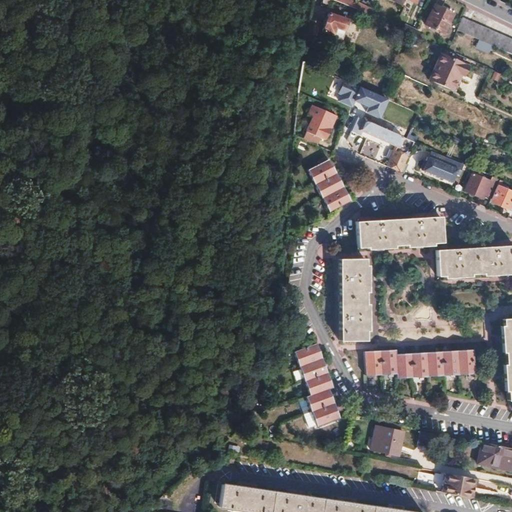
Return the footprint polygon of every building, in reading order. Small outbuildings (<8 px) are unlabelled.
[(355,3),(352,9),(359,12),(366,15),(369,9),(359,5),(355,3)] [(434,5),(425,25),(443,34),(453,14),(434,5)] [(330,8),(323,25),(341,34),(349,17),(330,8)] [(359,12),(355,19),(368,25),(372,18),(366,15),(359,12)] [(511,40),(461,17),(456,30),(511,54),(511,40)] [(402,31),(411,34),(414,29),(405,25),(402,31)] [(414,29),(411,34),(417,37),(419,31),(414,29)] [(442,54),(430,80),(454,91),(461,75),(465,76),(469,66),(442,54)] [(357,91),(343,84),(338,94),(341,95),(338,100),(352,107),(355,101),(369,108),(368,113),(382,116),(390,100),(360,86),(357,91)] [(330,113),(310,105),(306,115),(310,117),(301,139),(316,145),(319,138),(324,140),(328,128),(325,126),(330,113)] [(334,115),(330,113),(325,126),(328,128),(334,115)] [(358,113),(356,117),(359,118),(393,133),(397,124),(377,115),(375,120),(358,113)] [(359,118),(355,127),(394,144),(398,146),(402,137),(393,133),(359,118)] [(398,146),(394,144),(385,165),(401,172),(407,157),(395,152),(398,146)] [(461,165),(429,152),(422,170),(451,183),(455,173),(457,174),(461,165)] [(326,158),(305,169),(327,211),(348,200),(326,158)] [(472,174),(464,190),(481,198),(483,194),(491,197),(498,179),(488,175),(486,180),(472,174)] [(491,197),(489,201),(511,211),(511,192),(499,186),(501,180),(498,179),(491,197)] [(438,216),(354,221),(356,247),(441,242),(438,216)] [(511,244),(434,249),(436,275),(511,271),(511,244)] [(364,258),(337,258),(339,340),(365,339),(364,258)] [(511,317),(502,319),(506,400),(511,399),(511,317)] [(314,343),(293,351),(310,396),(306,397),(317,426),(338,418),(327,389),(331,388),(314,343)] [(394,351),(363,353),(364,374),(396,372),(396,377),(473,372),(472,350),(394,355),(394,351)] [(373,426),(369,449),(397,455),(402,432),(373,426)] [(424,432),(421,445),(430,447),(432,433),(424,432)] [(511,448),(481,442),(476,463),(508,470),(511,450),(511,448)] [(443,473),(440,492),(471,497),(472,492),(469,492),(470,487),(473,487),(474,479),(443,473)] [(410,511),(221,484),(218,506),(256,511),(410,511)]
